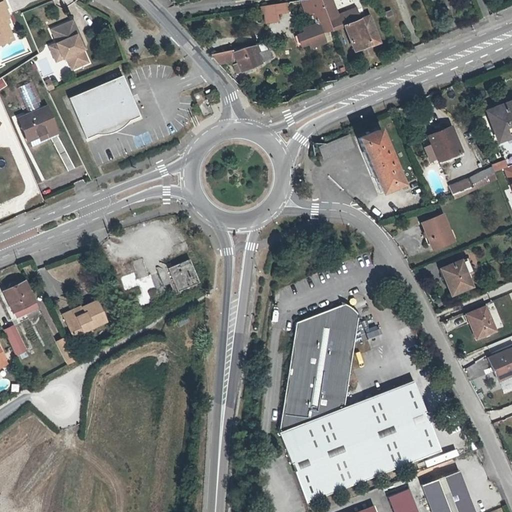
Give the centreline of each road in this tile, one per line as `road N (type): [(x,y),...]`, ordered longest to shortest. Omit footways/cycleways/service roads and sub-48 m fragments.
road 1 (unknown): [(395,259),(277,314),(266,507)]
road 2 (residential): [(382,242),(442,341),(511,497)]
road 3 (primary): [(224,397),(258,217)]
road 4 (primary): [(218,218),(229,279),(224,397)]
road 5 (primary): [(511,32),(345,101)]
road 6 (residential): [(382,242),(341,210),(274,203)]
